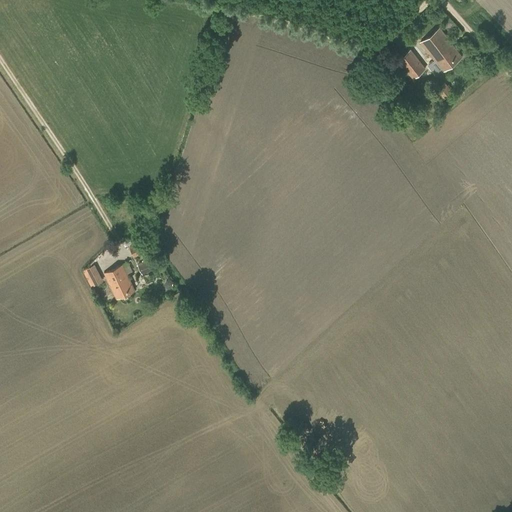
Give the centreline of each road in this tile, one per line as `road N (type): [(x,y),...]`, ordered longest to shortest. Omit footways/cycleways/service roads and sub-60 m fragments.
road 1 (track): [(224,0),(368,43),(430,0)]
road 2 (unknown): [(0,59),(118,235)]
